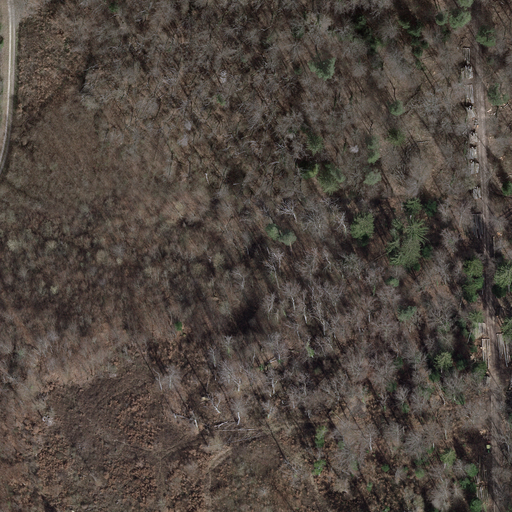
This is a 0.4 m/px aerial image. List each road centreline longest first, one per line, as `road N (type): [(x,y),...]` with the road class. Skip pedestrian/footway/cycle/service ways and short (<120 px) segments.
road 1 (track): [(478,0),(499,511)]
road 2 (track): [(0,161),(10,122),(11,0)]
